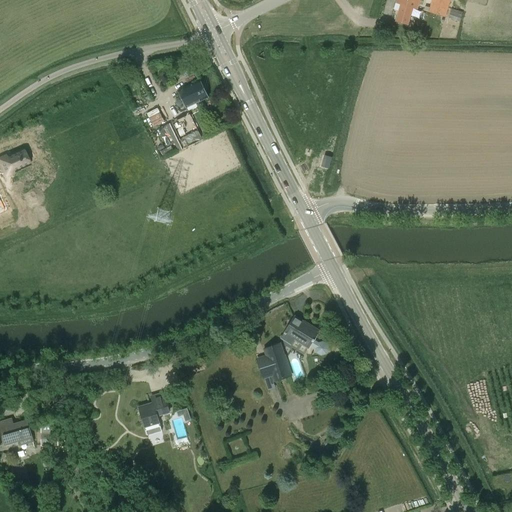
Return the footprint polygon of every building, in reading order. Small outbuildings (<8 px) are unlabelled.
[(408,25),(413,8),(417,9),(419,0),(397,0),(396,3),(401,4),(396,21),(408,25)] [(446,18),(450,0),(431,0),(428,12),(446,18)] [(463,12),(452,9),(449,18),(460,22),(463,12)] [(178,90),(186,108),(208,98),(200,80),(178,90)] [(183,150),(203,140),(190,113),(169,124),(183,150)] [(31,164),(22,148),(6,156),(6,155),(0,157),(0,164),(6,177),(15,173),(14,172),(31,164)] [(328,168),(332,156),(324,154),(320,165),(328,168)] [(318,342),(313,339),(318,331),(295,316),(281,338),(291,344),(295,339),(308,347),(310,344),(315,347),(316,352),(321,354),(325,353),(329,348),(327,344),(323,341),(318,342)] [(275,383),(290,377),(277,341),(261,347),(264,354),(255,358),(263,379),(272,376),(275,383)] [(147,434),(162,430),(157,414),(169,411),(163,392),(151,396),(153,403),(139,407),(147,434)] [(33,442),(32,436),(27,421),(13,425),(11,419),(0,422),(0,426),(5,444),(18,440),(19,446),(33,442)] [(53,426),(41,426),(41,446),(58,445),(57,435),(53,435),(53,426)] [(81,473),(77,465),(62,473),(68,481),(81,473)]
